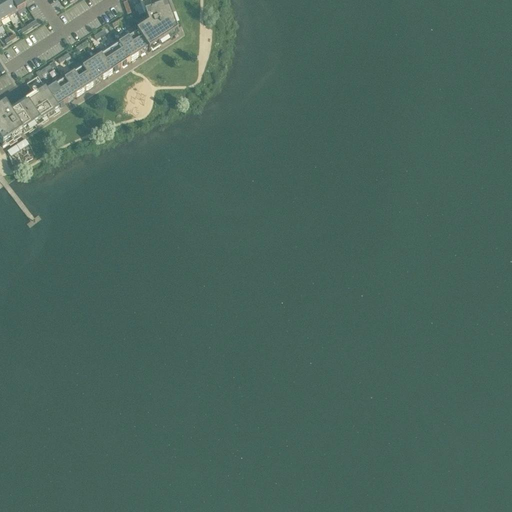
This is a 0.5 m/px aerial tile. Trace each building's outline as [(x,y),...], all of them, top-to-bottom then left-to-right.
[(17,14),(8,0),(0,0),(0,4),(8,18),(17,14)] [(8,0),(17,14),(26,8),(20,0),(8,0)] [(165,8),(162,0),(152,0),(141,4),(145,16),(168,7),(165,8)] [(8,18),(0,4),(0,23),(1,23),(8,18)] [(137,34),(149,53),(178,34),(168,7),(145,16),(149,26),(137,34)] [(149,53),(137,34),(128,40),(126,36),(125,36),(139,57),(148,51),(149,53)] [(139,57),(125,36),(116,42),(130,63),(139,57)] [(130,63),(116,42),(107,48),(121,69),(130,63)] [(121,69),(107,48),(98,54),(112,75),(121,69)] [(112,75),(98,54),(89,59),(103,81),(112,75)] [(103,81),(89,59),(80,65),(94,86),(103,81)] [(94,86),(80,65),(71,71),(85,92),(94,86)] [(85,92),(71,71),(62,77),(76,98),(85,92)] [(76,98),(62,77),(53,83),(67,104),(76,98)] [(58,110),(44,89),(39,82),(35,84),(27,90),(33,98),(9,114),(6,108),(0,111),(0,144),(3,148),(32,129),(59,112),(58,110)] [(67,104),(53,83),(44,89),(58,110),(67,104)] [(27,139),(6,152),(6,153),(8,156),(29,143),(27,139)]
